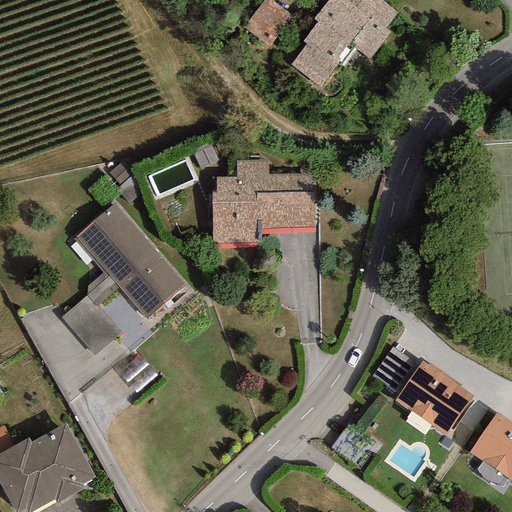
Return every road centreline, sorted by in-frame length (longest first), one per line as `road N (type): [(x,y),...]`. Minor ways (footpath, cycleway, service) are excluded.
road 1 (tertiary): [(511,50),(448,97),(411,149),(347,366),(202,511)]
road 2 (track): [(411,149),(287,130),(257,109),(160,0)]
